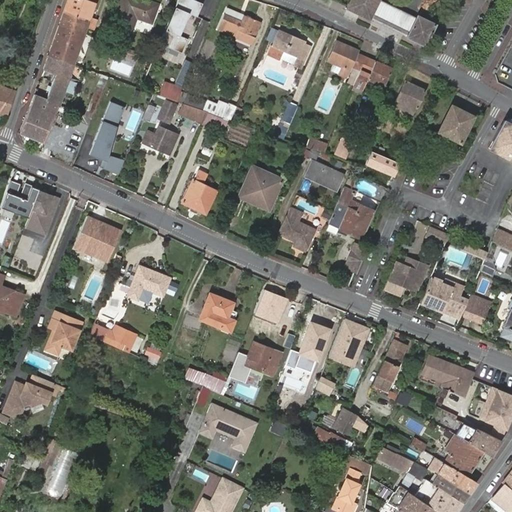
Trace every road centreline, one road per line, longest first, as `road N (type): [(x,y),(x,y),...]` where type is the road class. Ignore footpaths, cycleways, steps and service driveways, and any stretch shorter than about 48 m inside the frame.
road 1 (tertiary): [(511,364),(2,148)]
road 2 (residential): [(443,66),(292,0)]
road 3 (residential): [(53,0),(2,148)]
